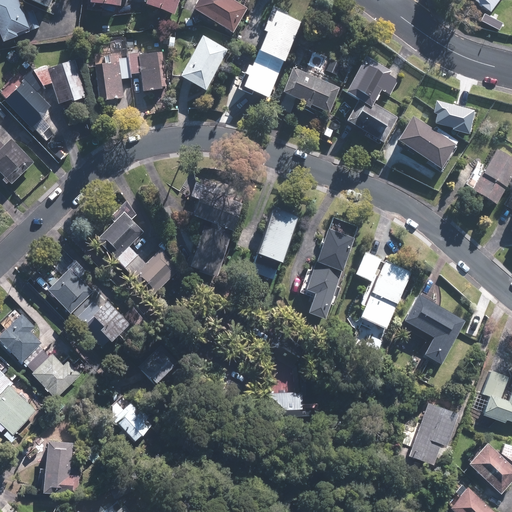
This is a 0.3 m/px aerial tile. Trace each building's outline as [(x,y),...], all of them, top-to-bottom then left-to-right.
[(0,0),(0,30),(5,42),(19,36),(18,33),(29,29),(30,31),(40,27),(33,11),(25,14),(19,0),(0,0)] [(147,0),(146,5),(175,14),(179,0),(147,0)] [(234,32),(248,8),(234,0),(198,0),(194,8),(234,32)] [(500,0),(474,0),(492,12),(500,0)] [(244,85),(269,96),(284,59),(285,60),(301,20),(276,9),(271,21),(268,19),(264,29),(268,30),(260,49),(259,48),(252,65),(249,63),(245,72),(249,73),(244,85)] [(203,35),(182,76),(207,90),(228,50),(203,35)] [(167,86),(162,52),(140,55),(140,53),(129,54),(132,74),(142,72),(144,91),(163,89),(163,86),(167,86)] [(23,55),(16,62),(28,71),(34,64),(23,55)] [(105,63),(96,65),(101,99),(106,98),(106,100),(116,99),(115,98),(118,97),(118,98),(125,97),(122,79),(132,78),(129,57),(119,59),(119,55),(105,57),(105,63)] [(372,109),(375,103),(382,90),(389,94),(400,74),(365,55),(344,93),(356,100),(372,109)] [(25,82),(5,100),(32,128),(44,117),(44,116),(52,107),(38,92),(44,86),(53,83),(60,103),(75,99),(76,101),(87,97),(76,60),(64,64),(49,69),(48,65),(33,70),(23,80),(25,82)] [(306,71),(293,65),(282,89),(286,92),(279,106),(291,112),(298,97),(329,112),(340,88),(314,76),(319,66),(311,62),(306,71)] [(372,109),(356,100),(346,119),(386,141),(400,116),(375,103),(372,109)] [(413,114),(398,137),(443,168),(460,142),(435,126),(434,128),(413,114)] [(0,125),(0,170),(13,184),(35,162),(12,138),(5,145),(0,139),(0,128),(2,127),(0,125)] [(495,202),(511,174),(511,156),(498,148),(487,165),(475,158),(469,168),(466,166),(458,180),(495,202)] [(199,200),(194,215),(206,219),(189,262),(218,273),(246,203),(235,199),(240,189),(198,172),(188,196),(199,200)] [(124,267),(138,253),(130,245),(146,230),(135,219),(130,224),(120,214),(124,210),(116,202),(105,211),(114,221),(96,238),(124,267)] [(300,214),(274,204),(251,266),(277,275),(300,214)] [(326,317),(354,237),(327,228),(314,265),(309,264),(300,290),(312,295),(307,311),(326,317)] [(138,253),(124,267),(150,295),(178,268),(160,248),(146,261),(138,253)] [(412,272),(365,250),(355,272),(372,280),(366,293),(370,295),(360,315),(386,327),(412,272)] [(73,311),(88,297),(94,291),(70,266),(47,289),(71,313),(73,311)] [(466,319),(418,292),(403,318),(434,335),(424,353),(442,363),(466,319)] [(96,312),(100,308),(88,297),(73,311),(85,323),(95,313),(96,312)] [(96,312),(95,313),(105,323),(101,327),(112,338),(130,321),(109,300),(100,308),(96,312)] [(36,325),(16,306),(9,314),(15,319),(0,334),(0,337),(23,360),(42,341),(31,330),(36,325)] [(307,346),(281,332),(268,356),(294,370),(307,346)] [(179,361),(161,342),(136,365),(154,384),(179,361)] [(82,374),(67,359),(62,364),(51,353),(49,355),(40,346),(23,363),(57,398),(82,374)] [(511,420),(511,386),(508,398),(499,395),(507,375),(490,369),(481,393),(487,396),(481,412),(504,421),(505,418),(511,420)] [(28,402),(9,384),(13,380),(6,374),(0,380),(0,421),(13,433),(38,407),(30,400),(28,402)] [(457,412),(427,400),(417,428),(407,424),(400,442),(411,446),(409,452),(432,461),(434,456),(446,461),(452,446),(444,443),(457,412)] [(152,423),(131,401),(114,417),(135,439),(152,423)] [(74,440),(49,438),(45,490),(77,493),(79,474),(72,474),(74,440)] [(511,479),(511,465),(488,440),(468,459),(499,492),(511,479)] [(511,444),(504,442),(501,451),(511,460),(511,444)] [(123,484),(109,490),(113,501),(128,496),(123,484)] [(494,511),(465,486),(448,505),(456,511),(494,511)] [(122,508),(117,502),(105,511),(132,511),(126,505),(122,508)]
